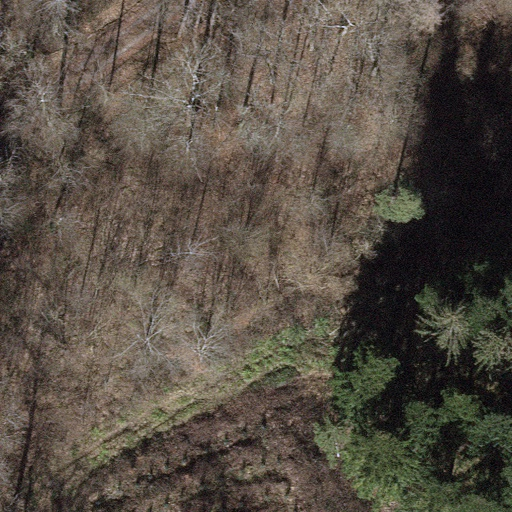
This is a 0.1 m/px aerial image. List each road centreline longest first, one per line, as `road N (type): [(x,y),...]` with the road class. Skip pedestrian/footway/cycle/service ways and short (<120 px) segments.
road 1 (track): [(171,7),(511,53)]
road 2 (track): [(0,147),(26,116),(182,0)]
